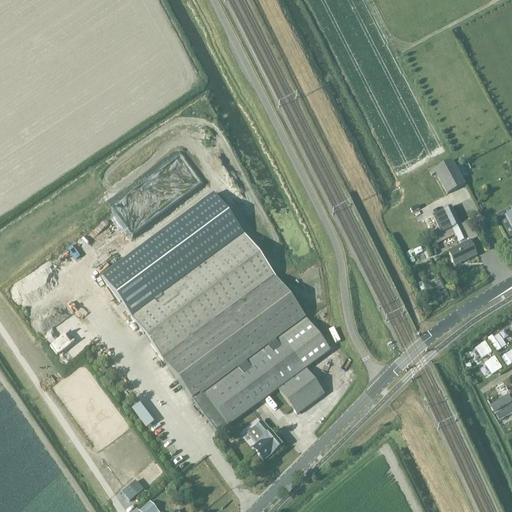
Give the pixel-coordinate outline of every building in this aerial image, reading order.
[(447,195),(464,185),(451,161),(429,173),(431,177),(436,174),(447,195)] [(213,195),(101,277),(131,319),(191,400),(217,435),(228,427),(277,391),(296,416),(324,395),(305,370),(329,352),(305,319),(244,236),(213,195)] [(459,225),(455,216),(450,208),(424,220),(433,238),(459,225)] [(479,239),(474,229),(472,229),(468,221),(459,225),(433,238),(426,241),(431,253),(432,256),(435,255),(434,252),(438,250),(435,245),(455,236),(460,246),(447,252),(454,266),(475,256),(469,243),(479,239)] [(410,248),(413,254),(420,250),(418,245),(410,248)] [(86,325),(96,320),(85,301),(76,306),(86,325)] [(495,349),(504,339),(498,333),(489,344),(495,349)] [(481,360),(489,352),(484,346),(475,355),(481,360)] [(37,364),(41,361),(37,354),(32,357),(37,364)] [(333,367),(341,360),(336,354),(328,361),(333,367)] [(500,360),(505,368),(511,363),(511,358),(509,354),(500,360)] [(482,363),(487,375),(498,370),(493,358),(482,363)] [(48,363),(37,370),(44,381),(54,374),(48,363)] [(493,414),(509,404),(505,397),(488,406),(493,414)] [(262,416),(267,414),(262,404),(257,406),(262,416)] [(511,411),(509,407),(495,415),(498,422),(511,413),(511,411)] [(254,428),(248,433),(257,444),(252,449),(260,458),(261,459),(265,456),(264,455),(268,452),(271,455),(281,447),(269,433),(270,432),(261,422),(254,428)] [(139,450),(134,454),(139,460),(144,457),(139,450)] [(157,511),(150,502),(138,511),(157,511)]
